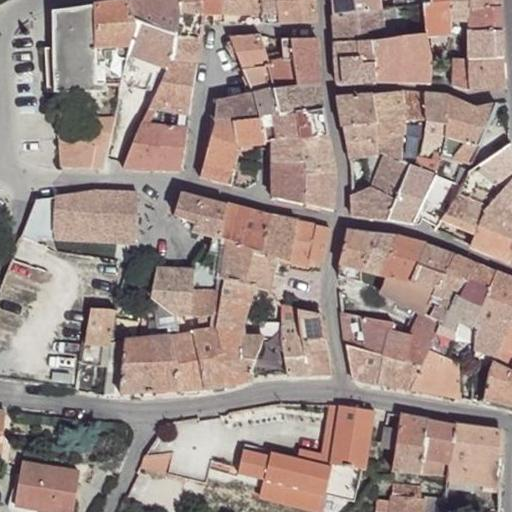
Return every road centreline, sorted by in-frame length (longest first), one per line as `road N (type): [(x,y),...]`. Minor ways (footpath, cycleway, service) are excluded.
road 1 (residential): [(190,185),(211,32),(326,33)]
road 2 (residential): [(25,182),(3,161),(5,54),(25,9),(51,0)]
road 3 (residential): [(144,412),(271,390),(342,391)]
road 4 (residential): [(511,96),(329,91)]
road 5 (residential): [(511,272),(431,239),(339,223)]
road 6 (residential): [(342,391),(511,423)]
road 7 (residential): [(339,223),(327,271),(342,391)]
road 8 (residential): [(25,182),(190,185)]
road 9 (residential): [(190,185),(339,223)]
road 10 (residential): [(0,397),(144,412)]
road 11 (residential): [(329,91),(339,223)]
